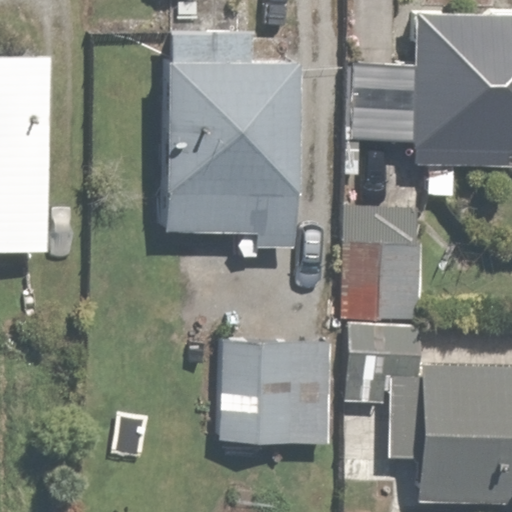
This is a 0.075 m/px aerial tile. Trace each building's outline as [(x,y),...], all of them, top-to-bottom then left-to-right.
[(511,4),(416,2),(414,58),(365,57),(362,139),(406,140),(406,160),(421,160),(420,200),(459,201),(460,163),(511,164),(511,4)] [(302,230),(302,186),(302,57),(252,57),(252,23),(173,23),(170,227),(196,227),(302,230)] [(0,251),(54,252),(54,57),(38,57),(38,47),(0,47),(0,251)] [(417,241),(350,240),(349,317),(416,318),(417,241)] [(425,330),(350,328),(349,401),(389,402),(388,457),(422,458),(421,502),(511,504),(511,363),(424,361),(425,330)] [(222,441),(291,443),(294,341),(226,339),(222,441)]
